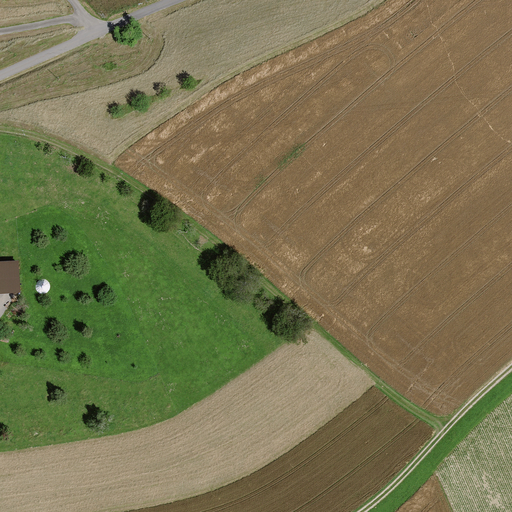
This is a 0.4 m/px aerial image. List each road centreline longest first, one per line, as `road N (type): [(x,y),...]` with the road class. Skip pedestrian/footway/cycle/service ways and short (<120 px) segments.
road 1 (track): [(444,429),(111,169),(0,128)]
road 2 (track): [(511,366),(366,511)]
